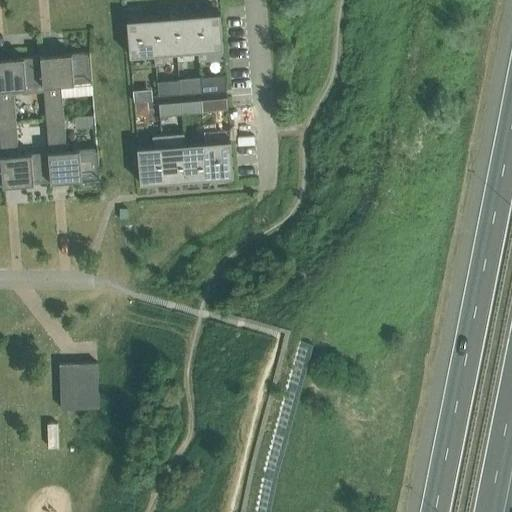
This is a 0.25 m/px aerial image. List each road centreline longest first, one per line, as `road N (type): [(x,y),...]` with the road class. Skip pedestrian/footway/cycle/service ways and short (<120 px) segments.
road 1 (motorway): [(511,118),(433,511)]
road 2 (residential): [(252,0),(265,186)]
